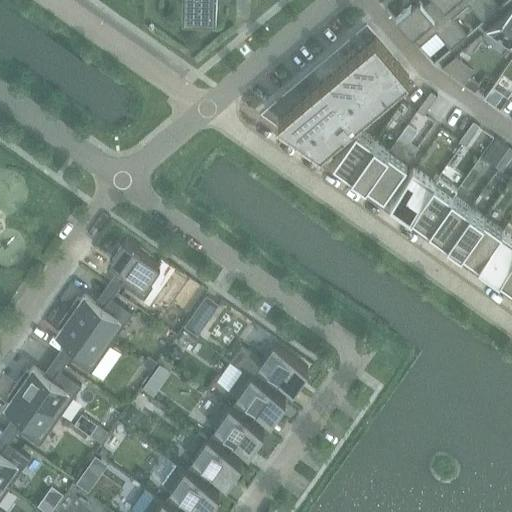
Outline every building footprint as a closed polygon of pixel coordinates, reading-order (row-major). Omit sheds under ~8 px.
[(466,31),(452,15),(451,16),(437,0),(427,0),(423,4),(419,0),(415,0),(396,17),(433,61),(437,58),(436,57),(434,59),(420,43),(435,30),(450,47),(469,31),(468,30),(466,31)] [(437,0),(451,16),(452,15),(468,2),(482,19),(501,3),(500,2),(498,4),(494,0),(437,0)] [(511,5),(486,28),(511,46),(511,5)] [(375,36),(277,118),(303,136),(302,137),(320,149),(409,74),(376,35),(375,36)] [(464,82),(474,90),(481,81),(470,73),(464,82)] [(501,100),(490,92),(485,98),(496,106),(501,100)] [(473,119),(466,129),(473,134),(480,124),(473,119)] [(357,126),(334,159),(352,172),(375,139),(357,126)] [(459,139),(466,144),(473,134),(466,129),(459,139)] [(375,139),(352,172),(365,181),(389,149),(389,148),(376,138),(375,139)] [(511,146),(509,145),(502,154),(509,159),(511,154),(511,146)] [(368,183),(386,196),(409,163),(391,150),(368,183)] [(495,164),(502,169),(509,159),(502,154),(495,164)] [(414,167),(391,199),(411,214),(434,181),(414,167)] [(434,181),(411,214),(429,227),(453,193),(435,180),(434,181)] [(453,193),(429,227),(447,239),(471,205),(453,193)] [(471,205),(447,239),(461,249),(484,216),(485,215),(471,205)] [(484,216),(461,249),(478,262),(502,229),(484,216)] [(511,236),(502,229),(478,262),(499,276),(511,257),(511,236)] [(119,281),(143,299),(152,286),(146,282),(161,261),(124,235),(108,257),(126,271),(119,281)] [(511,257),(499,276),(511,285),(511,257)] [(77,297),(67,310),(111,341),(132,311),(110,295),(102,306),(84,293),(80,299),(77,297)] [(61,326),(57,331),(75,344),(67,355),(90,371),(111,341),(67,310),(58,324),(61,326)] [(242,342),(229,359),(250,374),(251,372),(273,388),(281,378),(293,386),(308,366),(273,341),(262,356),(242,342)] [(26,369),(16,383),(60,413),(81,384),(58,368),(51,378),(33,365),(29,371),(26,369)] [(147,370),(137,382),(174,413),(184,400),(147,370)] [(238,394),(230,405),(251,420),(259,409),(271,418),(285,397),(273,388),(251,372),(250,374),(236,393),(238,394)] [(9,398),(5,404),(24,417),(16,427),(39,443),(60,413),(16,383),(7,396),(9,398)] [(122,414),(140,399),(134,392),(117,408),(122,414)] [(102,404),(96,415),(106,420),(102,427),(115,434),(125,417),(102,404)] [(215,426),(208,436),(229,451),(236,441),(249,449),(263,428),(251,420),(230,405),(228,404),(214,425),(215,426)] [(80,456),(119,489),(118,491),(135,506),(159,478),(102,430),(80,456)] [(193,457),(186,467),(207,483),(214,472),(226,481),(241,460),(229,451),(208,436),(206,435),(191,456),(193,457)] [(0,479),(9,486),(30,456),(7,440),(0,450),(0,479)] [(75,462),(65,476),(101,501),(111,487),(75,462)] [(171,488),(164,499),(182,511),(186,511),(192,504),(204,511),(219,491),(207,483),(186,467),(184,466),(169,487),(171,488)] [(0,498),(9,486),(0,479),(0,498)] [(154,492),(139,511),(182,511),(164,499),(154,492)]
